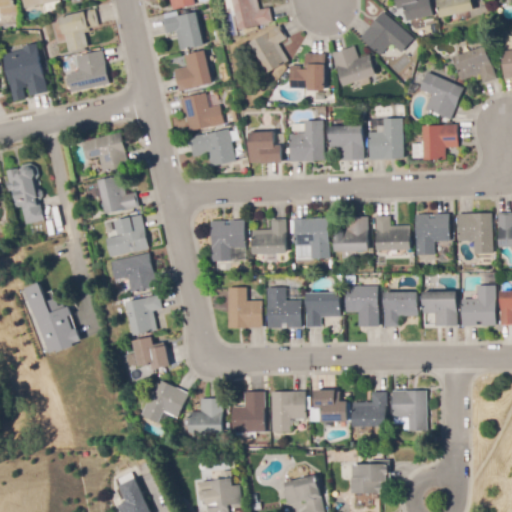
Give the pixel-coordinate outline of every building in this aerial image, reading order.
[(0,0),(15,0),(16,6),(0,8),(0,0)] [(26,9),(23,0),(58,0),(59,1),(26,9)] [(173,11),(170,0),(195,0),(197,5),(173,11)] [(240,30),(232,0),(258,0),(261,10),(270,8),(273,23),(240,30)] [(408,21),(406,9),(400,10),(397,0),(431,0),(435,16),(408,21)] [(441,18),(436,0),(472,0),(475,11),(441,18)] [(69,52),(61,18),(96,10),(100,26),(91,29),(91,33),(86,34),(89,47),(69,52)] [(181,51),(177,32),(167,34),(164,20),(198,12),(205,46),(181,51)] [(382,56),(361,38),(384,12),(415,39),(403,53),(392,44),(382,56)] [(269,73),(251,43),(280,26),(287,39),(279,44),(289,61),(269,73)] [(15,103),(4,55),(25,50),(24,47),(38,43),(49,93),(31,97),(29,88),(24,89),(27,100),(15,103)] [(484,84),(481,74),(463,81),(455,58),(487,46),(498,79),(484,84)] [(345,87),(333,54),(355,47),(360,59),(371,55),(378,75),(345,87)] [(73,94),(68,75),(81,72),(79,67),(77,57),(103,50),(111,84),(73,94)] [(511,78),(505,79),(502,52),(511,50),(511,78)] [(182,92),(177,70),(188,67),(186,56),(207,51),(214,84),(182,92)] [(325,92),(309,91),(310,90),(291,89),(292,66),(302,66),(301,69),(306,69),(306,54),(327,55),(325,92)] [(422,86),(414,82),(419,72),(427,75),(422,86)] [(451,120),(427,110),(433,95),(421,90),(428,73),(465,89),(451,120)] [(190,132),(184,99),(207,94),(210,108),(221,106),(225,125),(190,132)] [(371,160),(370,133),(385,132),(385,119),(404,119),(405,159),(371,160)] [(292,162),(291,135),(306,135),(306,121),(324,121),(326,161),(292,162)] [(342,161),(342,148),(331,149),(330,127),(364,125),(366,160),(342,161)] [(426,160),(425,126),(459,125),(460,148),(447,148),(448,160),(426,160)] [(212,167),(209,154),(194,158),(190,138),(230,129),(237,161),(212,167)] [(104,173),(100,158),(87,160),(83,142),(122,133),(130,167),(104,173)] [(283,164),(251,163),(251,133),(277,133),(276,146),(283,146),(283,164)] [(26,225),(22,207),(15,209),(12,191),(9,192),(7,182),(9,181),(7,171),(19,169),(19,170),(21,170),(24,165),(32,163),(39,168),(41,176),(38,180),(40,190),(43,191),(44,196),(42,201),(39,201),(39,205),(41,205),(45,221),(26,225)] [(107,215),(100,181),(124,176),(128,195),(138,193),(141,209),(107,215)] [(475,255),(475,241),(460,241),(459,215),(493,213),(494,254),(475,255)] [(499,214),(511,213),(511,247),(501,248),(499,214)] [(417,256),(417,215),(431,215),(431,219),(436,219),(436,214),(451,214),(452,242),(435,242),(436,255),(417,256)] [(111,258),(107,239),(120,237),(117,221),(143,215),(150,250),(111,258)] [(378,251),(377,217),(391,216),(392,227),(411,226),(412,250),(378,251)] [(336,252),(336,230),(349,230),(348,218),(369,217),(370,252),(336,252)] [(312,259),(311,246),(296,247),(295,220),(329,218),(331,259),(312,259)] [(254,255),(254,231),(272,230),(272,220),(287,220),(288,254),(254,255)] [(213,262),(212,221),(246,221),(246,248),(231,249),(231,262),(213,262)] [(132,293),(128,278),(115,281),(111,262),(151,253),(158,287),(132,293)] [(49,354),(34,314),(33,314),(27,299),(29,298),(25,289),(40,283),(47,302),(57,298),(60,306),(65,304),(66,308),(70,307),(73,315),(69,317),(74,330),(77,329),(82,342),(75,345),(75,347),(58,354),(57,351),(49,354)] [(360,327),(359,312),(347,312),(346,287),(379,286),(380,327),(360,327)] [(464,327),(463,300),(479,300),(479,286),(497,286),(498,326),(464,327)] [(264,328),(229,328),(230,288),(248,288),(248,301),(264,301),(264,328)] [(269,329),(268,288),(287,288),(287,301),(303,301),(303,328),(269,329)] [(511,326),(502,326),(503,291),(511,291),(511,326)] [(386,327),(385,293),(419,292),(420,316),(400,317),(400,327),(386,327)] [(436,327),(436,314),(425,314),(424,293),(458,292),(459,326),(436,327)] [(322,328),(308,328),(307,293),(341,293),(341,318),(322,318),(322,328)] [(135,336),(128,303),(161,296),(164,309),(154,311),(158,331),(135,336)] [(127,359),(127,356),(137,353),(134,343),(153,338),(155,345),(165,342),(170,359),(172,367),(154,371),(152,363),(134,368),(133,365),(129,366),(127,359)] [(159,424),(141,415),(159,379),(190,394),(177,419),(164,412),(159,424)] [(348,423),(322,422),(323,409),(316,409),(316,390),(349,392),(348,423)] [(410,431),(410,418),(394,418),(394,391),(428,391),(429,431),(410,431)] [(273,433),(273,392),(307,392),(307,419),(292,419),(292,432),(273,433)] [(354,427),(354,403),(373,403),(373,392),(388,392),(388,427),(354,427)] [(266,433),(233,433),(233,407),(246,407),(246,393),(266,393),(266,433)] [(224,433),(190,433),(190,412),(201,412),(201,399),(224,399),(224,433)] [(384,494),(353,494),(353,465),(370,465),(370,460),(391,460),(391,486),(384,486),(384,494)] [(309,511),(307,501),(289,505),(284,483),(317,476),(325,511),(309,511)] [(211,511),(210,504),(216,503),(213,481),(233,478),(235,486),(241,485),(244,508),(231,510),(231,511),(211,511)] [(139,480),(155,511),(120,511),(117,506),(123,503),(124,506),(131,502),(123,487),(139,480)] [(252,503),(250,495),(257,493),(258,502),(252,503)]
